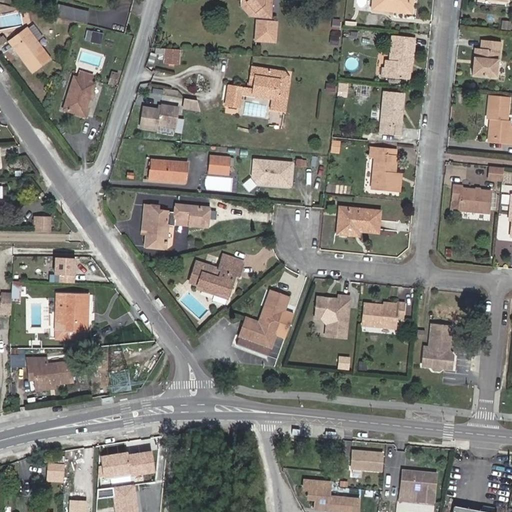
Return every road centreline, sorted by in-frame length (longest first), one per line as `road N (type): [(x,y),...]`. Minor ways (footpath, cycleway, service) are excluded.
road 1 (residential): [(424,273),(454,0)]
road 2 (residential): [(78,200),(192,370),(196,407)]
road 3 (secondary): [(483,434),(261,412)]
road 4 (residential): [(78,200),(107,155),(155,0)]
road 5 (secondary): [(196,407),(0,440)]
road 6 (residential): [(483,434),(500,282)]
road 7 (residential): [(424,273),(313,262),(298,235)]
road 8 (residential): [(0,89),(78,200)]
